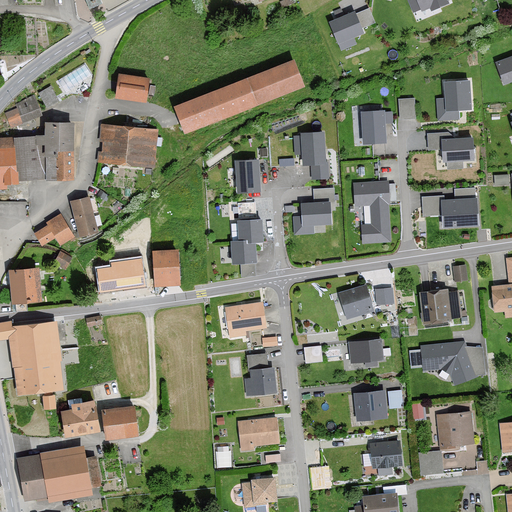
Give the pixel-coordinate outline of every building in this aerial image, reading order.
[(100,0),(85,0),(90,10),(102,4),(100,0)] [(410,0),(411,9),(420,8),(419,0),(410,0)] [(423,0),(428,10),(437,6),(438,10),(457,3),(455,0),(423,0)] [(364,33),(355,11),(329,22),(341,51),(357,45),(354,37),(364,33)] [(511,55),(494,63),(503,85),(511,81),(511,55)] [(303,58),(181,105),(192,133),(314,87),(303,58)] [(156,77),(125,72),(121,96),(153,101),(156,77)] [(63,77),(40,92),(49,107),(72,92),(63,77)] [(470,81),(445,83),(446,99),(437,100),(438,123),(460,121),(459,111),(472,110),(470,81)] [(17,108),(7,111),(12,127),(45,116),(39,95),(16,103),(17,108)] [(417,116),(416,95),(399,95),(400,116),(417,116)] [(385,110),(361,111),(362,145),(387,144),(385,110)] [(0,134),(0,187),(27,188),(27,177),(79,177),(79,121),(48,121),(48,134),(0,134)] [(161,129),(103,123),(99,162),(158,168),(161,129)] [(326,133),(301,134),(302,168),(311,168),(312,182),(330,182),(330,167),(327,167),(326,133)] [(473,137),(442,140),(444,163),(475,161),(473,137)] [(258,161),(235,162),(237,196),(261,194),(258,161)] [(510,182),(509,172),(495,173),(495,183),(510,182)] [(388,180),(354,182),(355,206),(370,205),(371,225),(361,225),(362,243),(392,241),(388,180)] [(94,196),(74,199),(81,236),(100,233),(94,196)] [(446,196),(422,197),(423,217),(442,216),(443,228),(478,227),(477,200),(446,201),(446,196)] [(331,204),(302,205),(302,217),(302,226),(315,225),(331,225),(331,204)] [(53,223),(37,232),(44,245),(60,236),(64,243),(79,235),(65,210),(50,218),(53,223)] [(315,235),(315,225),(302,226),(302,217),(293,217),(294,236),(315,235)] [(263,219),(237,221),(238,242),(247,241),(247,244),(256,243),(264,243),(263,219)] [(247,241),(238,242),(232,242),(234,265),(258,263),(256,243),(247,244),(247,241)] [(69,264),(73,253),(62,249),(58,261),(69,264)] [(179,249),(152,251),(155,288),(181,286),(179,249)] [(96,269),(99,292),(146,286),(142,258),(110,262),(111,267),(96,269)] [(464,265),(452,267),(454,282),(465,281),(464,265)] [(45,266),(13,269),(16,302),(48,299),(45,266)] [(511,283),(493,286),(496,313),(506,312),(506,318),(511,317),(511,283)] [(367,285),(338,293),(346,322),(375,313),(367,285)] [(393,288),(375,289),(375,305),(393,304),(393,288)] [(458,288),(419,292),(422,323),(461,319),(458,288)] [(263,302),(225,307),(230,340),(249,337),(248,331),(267,329),(263,302)] [(56,322),(12,327),(12,321),(0,322),(0,340),(8,340),(15,396),(64,390),(56,322)] [(383,339),(348,343),(350,364),(385,361),(383,339)] [(322,342),(304,345),(307,361),(324,359),(322,342)] [(465,342),(423,345),(425,371),(443,370),(455,375),(458,384),(489,375),(487,346),(469,347),(465,342)] [(270,364),(269,351),(248,352),(249,365),(270,364)] [(275,367),(251,370),(253,380),(245,381),(247,398),(278,395),(275,367)] [(403,387),(388,388),(389,406),(403,405),(403,387)] [(385,391),(354,394),(357,421),(387,419),(385,391)] [(55,395),(42,396),(43,410),(56,409),(55,395)] [(72,410),(60,412),(65,438),(100,432),(95,400),(71,404),(72,410)] [(412,401),(414,417),(424,416),(423,400),(412,401)] [(101,410),(106,441),(139,437),(135,406),(101,410)] [(471,410),(436,415),(440,448),(475,444),(471,410)] [(278,417),(238,421),(241,454),(256,453),(256,447),(281,444),(278,417)] [(511,422),(499,424),(503,453),(511,452),(511,422)] [(400,441),(369,443),(371,469),(402,466),(400,441)] [(218,465),(232,465),(231,444),(217,445),(218,465)] [(84,446),(40,453),(47,498),(49,503),(93,495),(92,489),(86,459),(84,446)] [(444,473),(441,450),(419,453),(421,475),(444,473)] [(47,498),(40,453),(17,457),(25,501),(47,498)] [(97,457),(86,459),(92,489),(102,487),(97,457)] [(277,479),(244,482),(247,511),(270,509),(270,505),(279,504),(277,479)] [(397,493),(398,495),(407,494),(406,484),(383,487),(384,495),(397,493)] [(355,511),(399,511),(398,495),(397,493),(384,495),(362,497),(363,506),(355,507),(355,511)]
